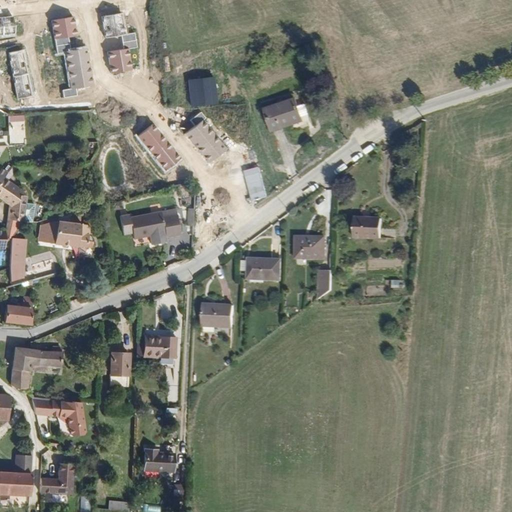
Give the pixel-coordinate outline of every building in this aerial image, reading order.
[(126,7),(105,11),(109,33),(130,29),(126,7)] [(78,12),(56,16),(59,35),(81,31),(78,12)] [(17,14),(5,15),(7,32),(19,31),(17,14)] [(133,43),(112,47),(117,69),(137,65),(133,43)] [(92,44),(70,48),(74,67),(95,63),(92,44)] [(28,49),(13,52),(18,74),(32,71),(28,49)] [(95,63),(74,67),(77,85),(99,81),(95,63)] [(32,71),(18,74),(23,96),(37,93),(32,71)] [(220,99),(218,73),(192,75),(195,100),(220,99)] [(309,116),(301,93),(270,104),(278,127),(309,116)] [(191,128),(202,142),(220,128),(208,114),(191,128)] [(156,118),(142,131),(156,149),(171,136),(156,118)] [(202,142),(215,157),(232,142),(220,128),(202,142)] [(156,149),(171,166),(186,154),(171,136),(156,149)] [(0,188),(11,173),(16,168),(0,154),(0,188)] [(35,220),(37,194),(11,173),(0,188),(17,201),(16,218),(10,223),(11,227),(13,236),(17,236),(29,222),(32,219),(35,220)] [(101,221),(99,214),(88,217),(90,224),(101,221)] [(184,238),(178,215),(163,219),(162,215),(130,222),(129,219),(120,221),(125,240),(134,238),(135,244),(150,240),(153,249),(168,245),(167,241),(184,238)] [(390,238),(390,216),(363,216),(362,237),(390,238)] [(102,253),(103,235),(99,234),(100,230),(88,229),(88,223),(79,221),(64,225),(64,228),(55,227),(54,234),(49,234),(48,245),(53,245),(53,250),(102,253)] [(13,236),(11,227),(0,226),(0,244),(12,244),(13,236)] [(31,278),(29,236),(17,236),(17,269),(19,281),(31,278)] [(335,258),(335,237),(305,237),(304,258),(335,258)] [(290,279),(290,258),(257,257),(257,279),(290,279)] [(340,291),(340,269),(327,269),(327,300),(340,291)] [(32,319),(35,292),(22,292),(21,301),(11,300),(9,318),(32,319)] [(242,328),(242,306),(211,305),(210,327),(242,328)] [(183,355),(183,334),(153,332),(153,353),(183,355)] [(66,363),(67,340),(55,339),(55,345),(30,342),(17,341),(14,365),(30,368),(48,370),(49,362),(66,363)] [(136,392),(137,359),(119,358),(118,391),(136,392)] [(28,383),(30,368),(14,365),(13,380),(28,383)] [(88,427),(88,398),(31,392),(36,410),(68,412),(73,429),(75,429),(86,430),(88,427)] [(0,421),(9,422),(10,398),(0,394),(0,421)] [(34,461),(34,444),(19,445),(19,461),(34,461)] [(181,468),(181,450),(164,449),(164,445),(151,445),(150,467),(181,468)] [(75,490),(75,458),(61,458),(61,475),(43,475),(43,489),(75,490)] [(0,488),(34,488),(34,461),(19,461),(0,461),(0,488)] [(80,496),(79,511),(89,511),(89,497),(80,496)] [(135,510),(135,500),(117,499),(116,507),(135,510)]
